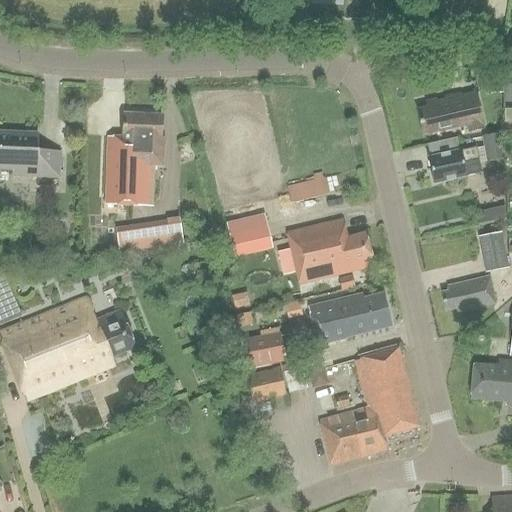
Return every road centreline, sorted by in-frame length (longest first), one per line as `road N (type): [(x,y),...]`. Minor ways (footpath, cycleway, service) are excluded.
road 1 (tertiary): [(446,466),(359,77)]
road 2 (tertiary): [(359,77),(299,59),(109,63),(0,48)]
road 3 (tertiary): [(277,511),(376,475),(446,466)]
road 4 (residential): [(511,55),(388,56),(359,77)]
